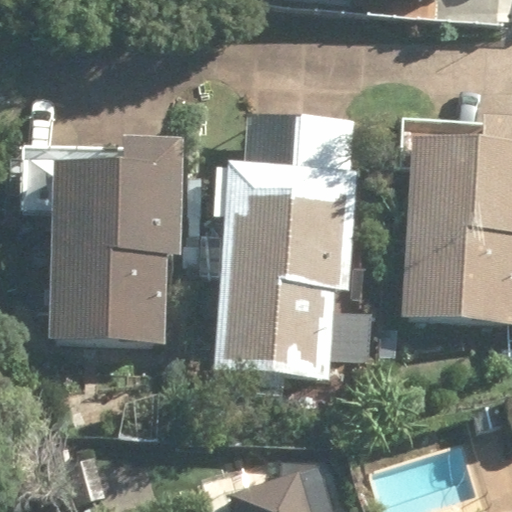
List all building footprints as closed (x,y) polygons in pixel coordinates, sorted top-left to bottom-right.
[(222,0),(461,21),(461,0),(222,0)] [(348,135),(250,131),(248,191),(220,190),(211,395),(325,399),(329,308),(341,309),(348,135)] [(511,143),(402,136),(388,335),(509,343),(511,306),(511,143)] [(34,362),(152,369),(157,277),(168,277),(174,170),(23,161),(18,234),(42,236),(34,362)] [(298,511),(291,491),(234,511),(298,511)]
